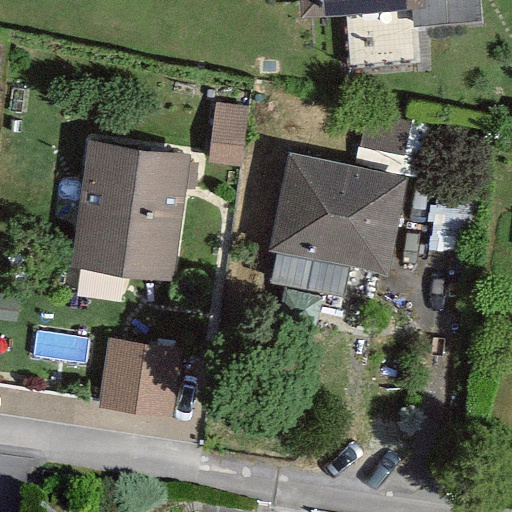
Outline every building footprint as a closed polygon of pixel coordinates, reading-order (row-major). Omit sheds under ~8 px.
[(289,0),(290,6),(406,3),(407,29),(484,27),(483,0),(289,0)] [(243,106),(209,102),(203,162),(237,165),(243,106)] [(183,149),(79,137),(65,267),(171,281),(183,149)] [(403,170),(282,146),(262,245),(383,270),(403,170)] [(185,342),(105,335),(100,406),(179,412),(185,342)]
